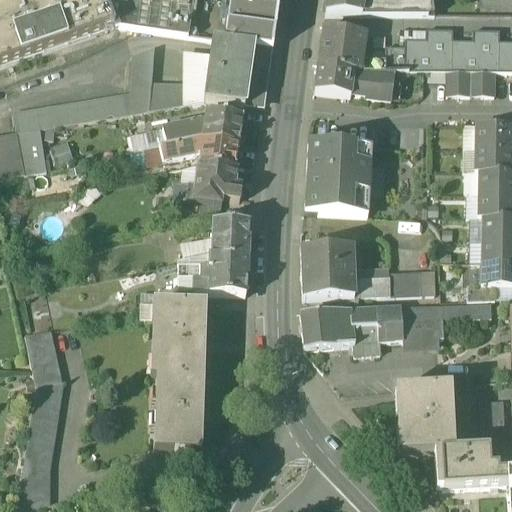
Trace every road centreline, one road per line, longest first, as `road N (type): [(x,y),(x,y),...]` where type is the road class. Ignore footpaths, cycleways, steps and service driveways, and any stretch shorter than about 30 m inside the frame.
road 1 (unknown): [(0,101),(136,53),(292,69)]
road 2 (secondary): [(292,409),(276,353),(285,113)]
road 3 (residential): [(285,113),(511,120)]
road 4 (secondary): [(292,409),(380,511)]
